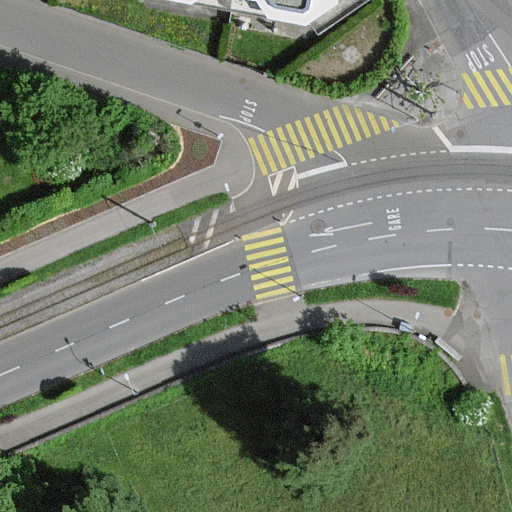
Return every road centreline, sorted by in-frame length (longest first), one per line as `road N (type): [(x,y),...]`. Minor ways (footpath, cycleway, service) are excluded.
road 1 (unclassified): [(415,231),(385,174),(329,133),(0,16)]
road 2 (tertiary): [(415,231),(226,279),(0,376)]
